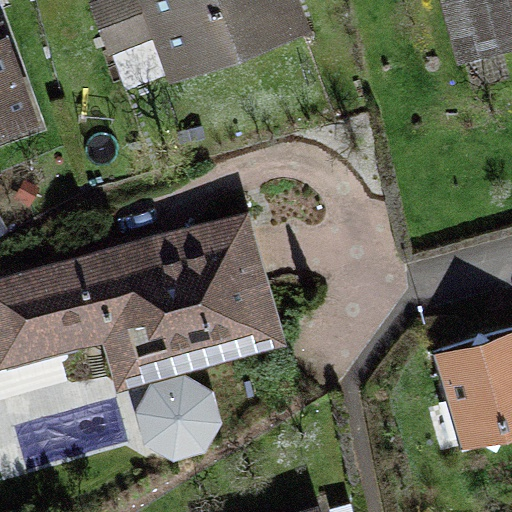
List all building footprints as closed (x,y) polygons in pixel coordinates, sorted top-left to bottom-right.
[(291,0),(131,0),(152,79),(302,39),(291,0)] [(511,0),(440,0),(459,69),(511,54),(511,0)] [(4,51),(0,51),(0,149),(32,140),(4,51)] [(239,213),(0,286),(0,366),(3,376),(108,344),(121,386),(277,339),(239,213)] [(511,340),(430,362),(454,451),(511,435),(511,340)]
